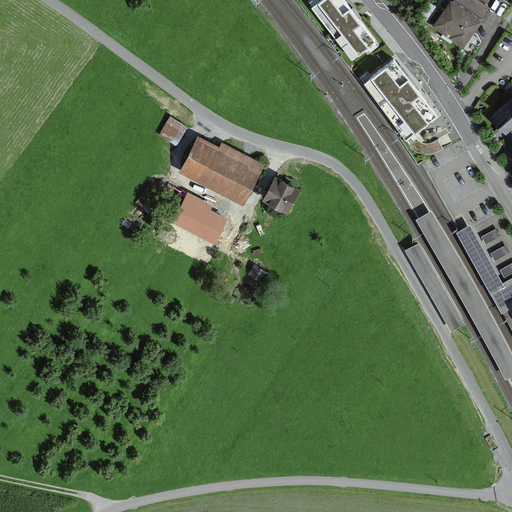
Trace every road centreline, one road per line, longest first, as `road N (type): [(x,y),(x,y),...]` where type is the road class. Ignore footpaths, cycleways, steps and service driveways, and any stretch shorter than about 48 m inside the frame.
road 1 (unclassified): [(46,0),(219,122),(320,157),(347,175),(441,325),(511,467)]
road 2 (unclassified): [(104,511),(173,492),(270,483),(511,493)]
road 3 (unclassified): [(511,209),(448,99),(370,0)]
road 4 (track): [(219,122),(199,128),(175,166),(191,184),(237,206),(293,149)]
